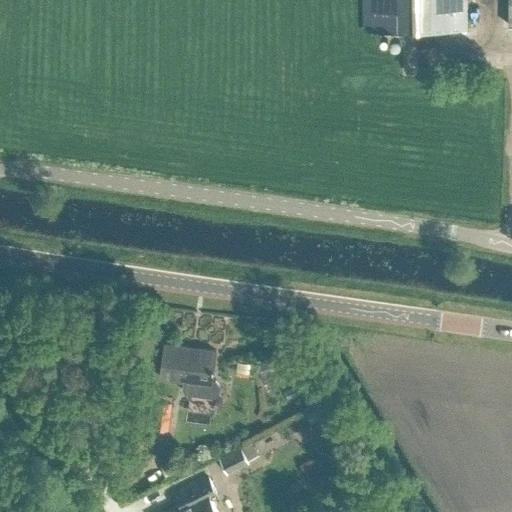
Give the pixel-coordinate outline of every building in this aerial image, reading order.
[(466,27),(465,0),(364,0),(365,28),(466,27)] [(216,377),(212,376),(216,348),(164,341),(159,374),(183,377),(182,385),(185,389),(213,393),(218,389),(219,382),(216,377)] [(287,353),(258,363),(261,371),(290,361),(287,353)] [(334,396),(322,402),(327,412),(336,415),(343,411),(334,396)] [(167,427),(171,399),(157,397),(153,424),(167,427)] [(226,470),(248,459),(240,445),(219,456),(226,470)] [(218,511),(210,495),(217,492),(208,474),(174,490),(180,502),(159,511),(218,511)]
